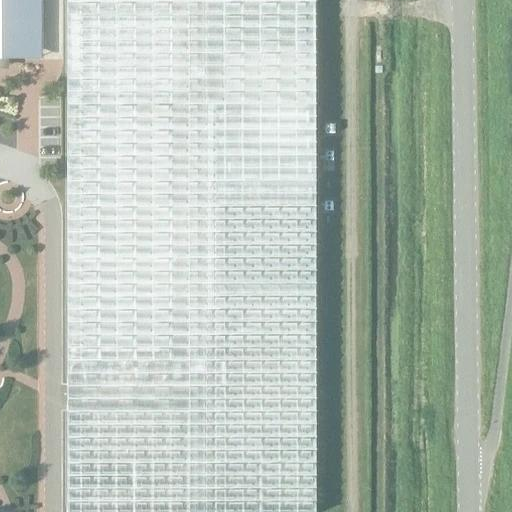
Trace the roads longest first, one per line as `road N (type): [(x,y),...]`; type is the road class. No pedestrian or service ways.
road 1 (tertiary): [(467,511),(461,0)]
road 2 (unknown): [(350,0),(350,11),(461,8)]
